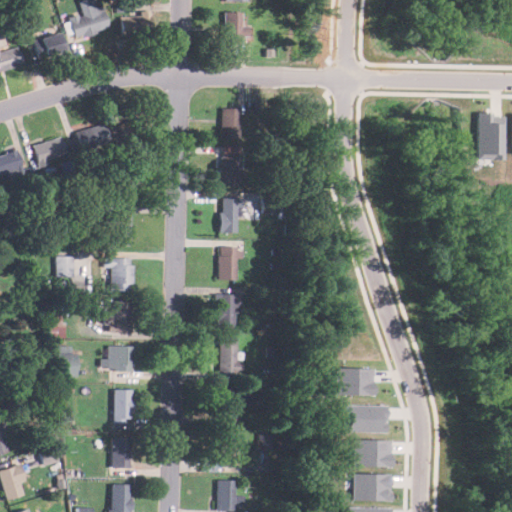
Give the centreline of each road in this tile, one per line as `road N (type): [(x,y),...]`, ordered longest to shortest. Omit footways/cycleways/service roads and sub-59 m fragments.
road 1 (residential): [(511,79),(149,72),(0,108)]
road 2 (residential): [(167,511),(178,0)]
road 3 (residential): [(342,76),(344,170),(423,429),(423,511)]
